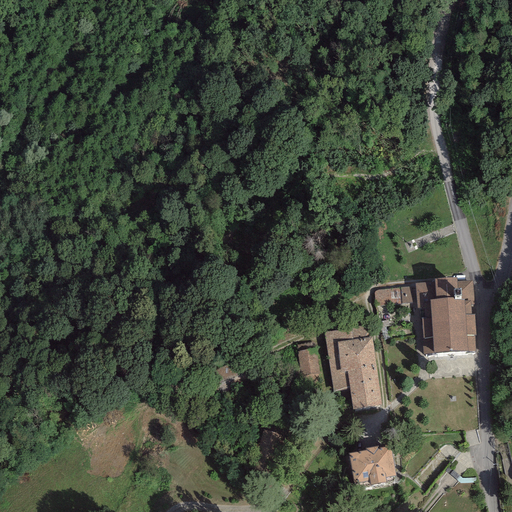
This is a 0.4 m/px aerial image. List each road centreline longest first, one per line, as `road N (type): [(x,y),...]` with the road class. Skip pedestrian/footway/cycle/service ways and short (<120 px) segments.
road 1 (residential): [(491,511),(482,321),(434,105),(439,34),(451,0)]
road 2 (unknown): [(476,280),(376,286),(369,297),(393,440)]
